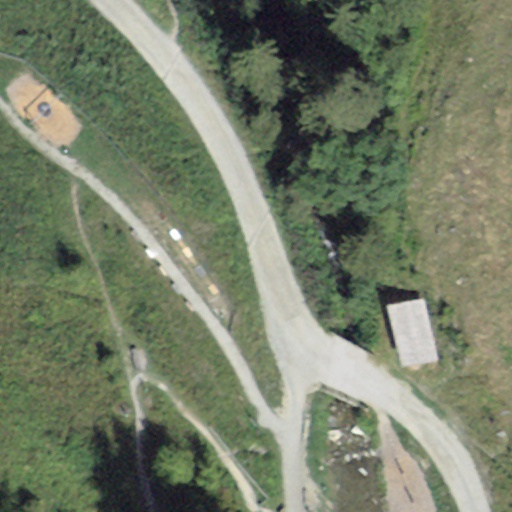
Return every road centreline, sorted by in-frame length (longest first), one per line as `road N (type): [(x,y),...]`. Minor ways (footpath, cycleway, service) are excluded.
road 1 (track): [(312,359),(210,117),(164,57),(104,0)]
road 2 (track): [(473,511),(440,437),(388,395)]
